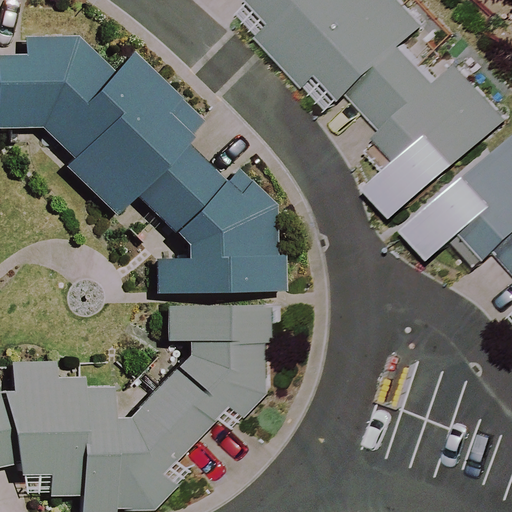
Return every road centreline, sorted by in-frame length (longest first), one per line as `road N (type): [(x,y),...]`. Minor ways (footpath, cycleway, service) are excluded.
road 1 (residential): [(365,292),(344,219),(303,153),(153,0)]
road 2 (residential): [(297,495),(348,391),(365,292)]
road 3 (residential): [(511,389),(437,313),(365,292)]
road 4 (residential): [(297,495),(379,491),(424,511)]
